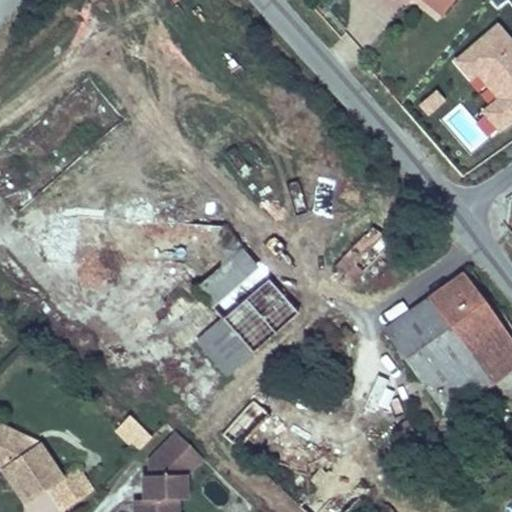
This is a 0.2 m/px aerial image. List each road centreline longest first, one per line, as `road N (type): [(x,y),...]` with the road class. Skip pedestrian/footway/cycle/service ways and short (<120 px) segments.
road 1 (tertiary): [(267,0),(459,214)]
road 2 (unknown): [(354,418),(364,361),(385,310),(410,285),(511,239)]
